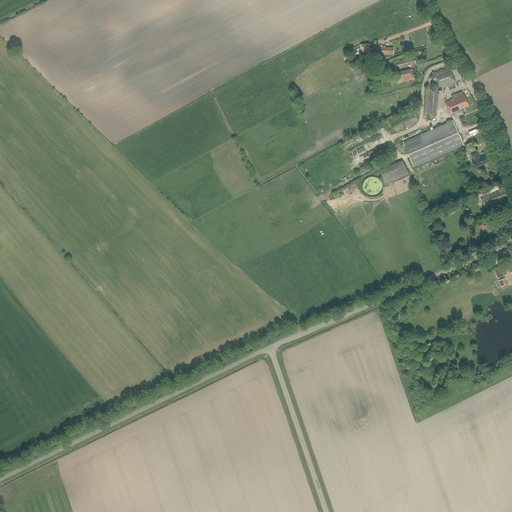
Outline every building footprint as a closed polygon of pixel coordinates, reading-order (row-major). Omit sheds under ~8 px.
[(361,45),(361,50),(363,50),(363,53),(369,53),(369,44),(363,44),(363,45),(361,45)] [(378,55),(393,55),(393,47),(385,47),(385,46),(378,46),(378,55)] [(393,61),(393,63),(394,68),(395,70),(409,67),(408,65),(416,63),(414,56),(393,61)] [(437,91),(456,84),(450,67),(431,74),(437,91)] [(437,91),(426,90),(424,115),(436,116),(436,111),(438,92),(437,92),(437,91)] [(461,109),(468,106),(466,103),(468,103),(464,94),(445,103),(451,116),(462,111),(461,109)] [(453,120),(403,142),(414,167),(464,145),(462,141),(464,140),(461,135),(460,136),(453,120)] [(476,151),(471,153),(474,161),(472,161),(475,169),(479,167),(487,163),(484,156),(480,158),(476,151)] [(379,170),(386,185),(409,175),(403,160),(379,170)] [(484,207),(491,204),(491,205),(501,201),(500,200),(507,197),(504,189),(500,190),(500,192),(499,192),(499,191),(495,193),(494,194),(494,193),(489,195),(488,194),(491,193),(489,189),(476,194),(477,196),(482,194),(483,198),(481,199),(484,207)] [(483,232),(486,231),(490,239),(496,236),(490,223),(486,225),(485,222),(480,224),(483,232)] [(501,287),(507,284),(504,278),(498,281),(501,287)]
